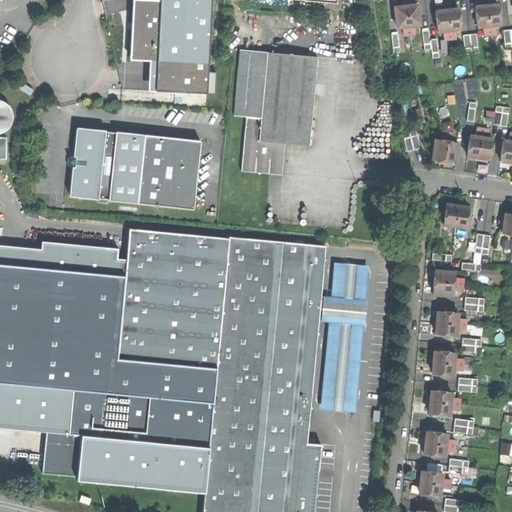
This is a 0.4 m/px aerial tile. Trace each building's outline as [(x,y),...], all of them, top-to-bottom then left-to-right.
[(207,94),(213,0),(162,0),(162,2),(159,53),(156,91),(207,94)] [(131,52),(159,53),(162,2),(134,1),(130,4),(130,13),(133,13),(132,18),(132,22),(129,22),(128,49),(131,52)] [(480,6),(475,7),(478,27),(483,27),(495,25),(500,24),(498,4),(492,5),(486,6),(480,6)] [(397,28),(403,27),(415,26),(420,25),(418,5),(412,5),(406,6),(400,7),(394,8),(397,28)] [(441,11),(435,12),(438,32),(443,31),(455,30),(461,29),(458,9),(453,10),(447,10),(441,11)] [(483,27),(484,35),(490,35),(496,34),(495,25),(483,27)] [(416,34),(415,26),(403,27),(404,35),(410,34),(416,34)] [(511,29),(510,30),(503,30),(505,49),(511,48),(511,29)] [(422,31),(425,50),(431,49),(433,58),(439,58),(439,53),(437,39),(430,40),(429,30),(422,31)] [(455,30),(443,31),(444,40),(450,39),(456,38),(455,30)] [(397,34),(391,35),(393,54),(400,53),(397,34)] [(469,34),(463,35),(466,54),(472,53),(478,52),(476,37),(476,34),(469,34)] [(235,116),(248,117),(263,118),(269,51),(241,49),(240,60),(235,116)] [(248,117),(243,171),(271,173),(284,174),(285,156),(288,130),(312,132),(319,56),(269,51),(263,118),(248,117)] [(20,82),(17,88),(30,96),(33,90),(20,82)] [(0,133),(3,133),(6,131),(9,128),(12,123),(13,116),(11,111),(8,106),(4,102),(0,101),(0,133)] [(470,102),(467,121),(473,122),(476,103),(470,102)] [(496,109),(493,125),(506,126),(509,108),(496,106),(496,109)] [(73,168),(70,197),(99,200),(99,198),(109,199),(109,201),(139,204),(146,135),(117,132),(116,134),(107,133),(107,131),(78,128),(75,157),(72,157),(69,159),(68,161),(68,164),(70,168),(73,168)] [(477,128),(476,137),(487,138),(489,130),(483,129),(477,128)] [(407,152),(421,148),(416,130),(403,133),(407,152)] [(442,132),(441,140),(453,142),(454,134),(442,132)] [(202,141),(146,135),(139,204),(195,210),(202,141)] [(476,137),(470,136),(467,156),(473,157),(485,158),(490,159),(493,139),(487,138),(476,137)] [(450,162),(455,163),(458,143),(453,142),(441,140),(436,140),(433,160),(439,160),(445,161),(450,162)] [(511,141),(508,141),(503,141),(500,161),(505,161),(511,162),(511,141)] [(463,207),(457,206),(446,204),(446,206),(443,205),(442,213),(441,222),(444,222),(443,224),(455,226),(466,228),(466,226),(469,226),(472,210),(469,209),(469,207),(463,207)] [(503,214),(500,231),(503,231),(503,233),(511,234),(511,213),(511,214),(506,213),(505,214),(503,214)] [(82,435),(209,448),(230,239),(131,229),(128,264),(126,276),(0,263),(0,383),(73,389),(70,433),(69,434),(82,435)] [(477,234),(474,252),(488,254),(490,236),(483,235),(477,234)] [(205,490),(203,511),(315,511),(321,462),(322,446),(316,445),(316,440),(308,440),(320,321),(322,302),(327,247),(230,237),(230,239),(209,448),(205,490)] [(0,263),(126,276),(128,264),(118,263),(119,252),(44,244),(43,252),(0,247),(0,263)] [(433,253),(432,260),(451,261),(451,255),(433,253)] [(331,303),(322,302),(320,321),(329,322),(321,411),(356,414),(370,268),(335,264),(331,303)] [(434,287),(433,293),(453,294),(453,289),(454,277),(455,272),(435,270),(434,276),(434,281),(434,287)] [(454,277),(453,289),(462,289),(462,283),(463,278),(454,277)] [(465,304),(464,310),(483,312),(483,305),(484,299),(465,297),(465,304)] [(436,334),(456,335),(457,329),(457,318),(458,313),(438,311),(437,316),(437,321),(436,327),(436,334)] [(457,329),(465,330),(466,324),(466,319),(457,318),(457,329)] [(462,344),(462,351),(480,353),(481,346),(481,340),(463,338),(462,344)] [(433,374),(453,375),(453,370),(454,358),(455,352),(435,351),(434,357),(434,362),(433,368),(433,374)] [(453,370),(462,371),(462,364),(463,359),(454,358),(453,370)] [(478,379),(459,378),(458,384),(458,391),(477,392),(477,386),(478,379)] [(73,389),(0,383),(0,426),(47,431),(70,433),(73,389)] [(452,392),(431,390),(430,395),(430,401),(429,407),(428,413),(449,415),(450,410),(451,398),(452,392)] [(459,399),(451,398),(450,410),(458,411),(459,404),(459,399)] [(454,425),(453,432),(472,434),(473,427),(473,420),(455,418),(454,425)] [(78,478),(82,435),(69,434),(70,433),(47,431),(43,474),(78,478)] [(423,454),(444,456),(445,451),(446,439),(447,434),(426,431),(426,437),(425,442),(424,448),(423,454)] [(209,448),(82,435),(78,478),(205,490),(209,448)] [(445,451),(453,452),(453,446),(454,440),(446,439),(445,451)] [(502,453),(511,454),(511,442),(504,441),(502,453)] [(449,465),(448,472),(467,474),(468,467),(469,461),(450,459),(449,465)] [(420,494),(440,496),(440,491),(441,479),(442,473),(422,471),(421,476),(421,481),(420,487),(420,494)] [(440,491),(448,491),(449,485),(449,479),(441,479),(440,491)] [(445,505),(444,511),(447,511),(462,511),(463,508),(464,501),(445,498),(445,505)]
